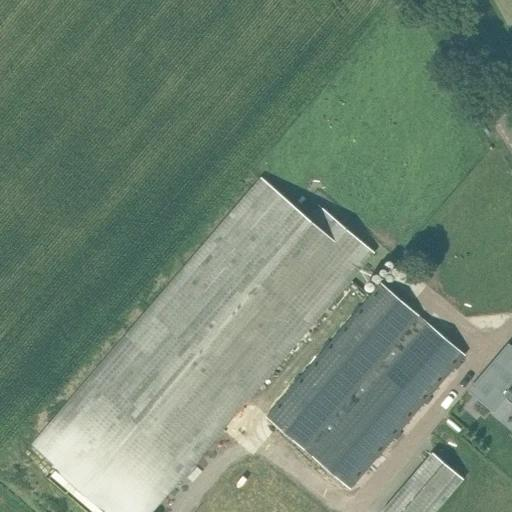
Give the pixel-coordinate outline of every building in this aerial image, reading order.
[(353,136),(321,173),(349,196),(380,159),(353,136)] [(261,180),(34,443),(57,463),(46,475),(89,511),(110,511),(112,510),(114,511),(151,511),(373,253),(318,207),(308,219),(261,179),(261,180)] [(465,354),(382,283),(268,416),(351,487),(465,354)] [(511,381),(503,392),(511,399),(511,381)] [(247,439),(229,460),(292,511),(330,511),(332,510),(247,439)] [(434,452),(381,511),(436,511),(464,479),(434,452)]
